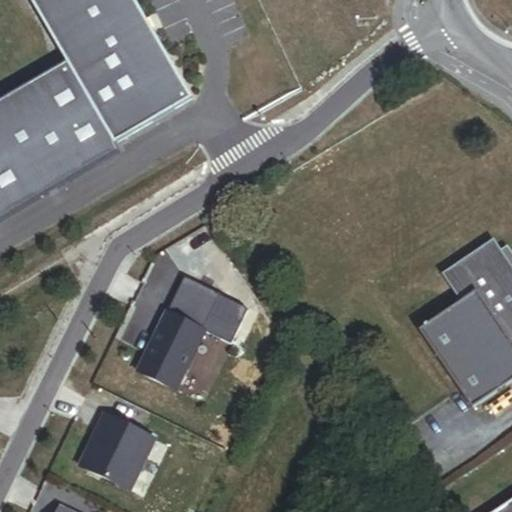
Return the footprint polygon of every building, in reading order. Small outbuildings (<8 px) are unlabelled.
[(0,233),(121,163),(116,154),(191,111),(126,0),(36,0),(28,5),(68,75),(0,114),(0,233)] [(511,263),(503,250),(496,238),(459,263),(475,288),(417,326),(471,408),(511,381),(511,263)] [(204,332),(221,296),(185,279),(139,374),(177,392),(206,334),(204,332)] [(132,493),(157,442),(106,417),(81,469),(132,493)] [(511,511),(511,501),(495,511),(511,511)]
